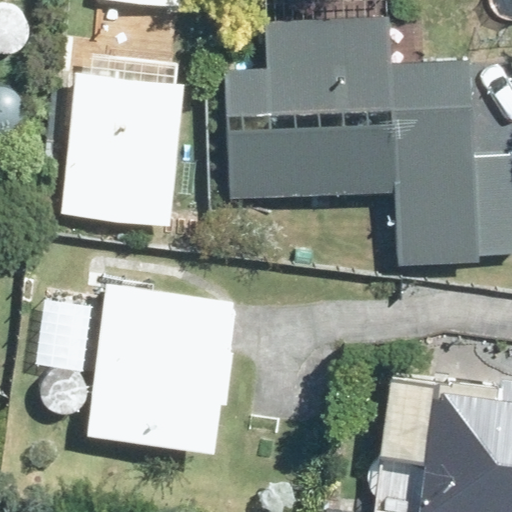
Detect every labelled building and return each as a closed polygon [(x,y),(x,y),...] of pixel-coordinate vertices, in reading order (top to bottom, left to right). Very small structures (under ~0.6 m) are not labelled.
[(116,0),(98,0),(94,39),(136,44),(140,3),(116,0)] [(313,0),(258,2),(260,48),(217,50),(223,182),(389,175),(392,249),(475,246),(475,238),(511,236),(511,219),(508,138),(418,143),(417,116),(391,117),(391,111),(469,108),(465,39),(388,43),(385,0),(313,0)] [(166,211),(181,69),(70,58),(56,198),(166,211)] [(97,261),(78,418),(206,433),(213,382),(217,382),(224,329),(219,328),(225,277),(97,261)] [(369,437),(414,443),(408,496),(511,507),(511,368),(378,354),(369,437)] [(322,501),(320,511),(355,511),(357,504),(322,501)]
